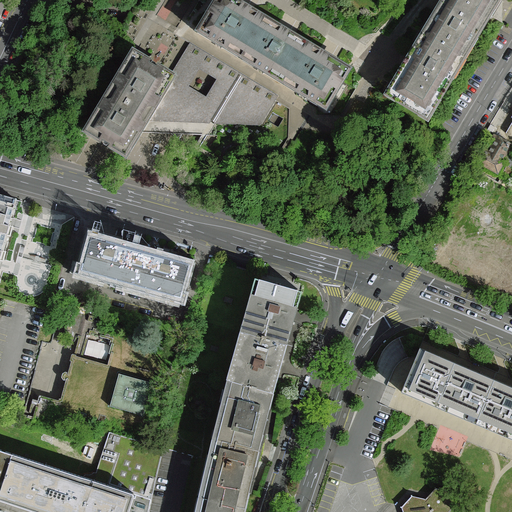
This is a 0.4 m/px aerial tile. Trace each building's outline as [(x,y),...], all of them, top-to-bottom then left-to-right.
[(243,57),(265,20),(252,12),(231,0),(219,0),(200,32),(243,57)] [(446,0),(425,35),(464,58),(495,7),(499,0),(446,0)] [(284,82),(306,45),(265,20),(243,57),(284,82)] [(172,77),(192,44),(176,35),(157,68),(172,77)] [(396,84),(390,94),(428,118),(464,58),(425,35),(413,55),(396,84)] [(192,44),(172,77),(149,116),(140,130),(173,131),(173,128),(176,123),(187,129),(186,132),(203,133),(206,128),(213,123),(262,124),(276,100),(278,96),(192,44)] [(306,45),(284,82),(327,107),(338,89),(349,70),(306,45)] [(134,54),(111,93),(149,116),(172,77),(157,68),(134,54)] [(138,133),(140,130),(149,116),(111,93),(87,132),(125,155),(138,133)] [(290,108),(276,100),(262,124),(213,123),(206,128),(219,136),(264,138),(282,149),(290,137),(290,108)] [(184,135),(219,136),(206,128),(203,133),(186,132),(187,129),(176,123),(173,128),(173,131),(140,130),(138,133),(172,134),(181,140),(184,135)] [(498,128),(491,125),(488,130),(494,134),(498,128)] [(488,145),(478,162),(498,173),(504,163),(503,162),(508,153),(511,146),(511,144),(496,136),(494,139),(490,146),(488,145)] [(16,200),(0,195),(0,241),(4,243),(6,236),(10,237),(13,227),(9,226),(16,200)] [(9,226),(13,227),(15,228),(19,213),(24,215),(22,208),(20,207),(22,202),(16,200),(9,226)] [(477,217),(478,216),(476,215),(473,223),(471,223),(469,229),(467,230),(469,231),(458,249),(467,253),(463,260),(465,261),(469,263),(469,262),(479,268),(478,269),(480,269),(486,258),(501,230),(504,226),(499,224),(499,225),(490,219),(491,218),(489,217),(487,222),(477,217)] [(511,233),(511,236),(501,230),(486,258),(493,263),(490,269),(492,270),(495,272),(496,271),(506,276),(505,278),(506,278),(511,268),(511,267),(511,233)] [(127,244),(91,234),(79,273),(116,283),(127,244)] [(156,252),(127,244),(116,283),(144,292),(156,252)] [(192,262),(156,252),(144,292),(181,301),(192,262)] [(256,279),(261,281),(263,274),(214,260),(197,320),(241,332),(256,279)] [(256,279),(241,332),(287,345),(301,292),(261,281),(256,279)] [(241,332),(197,320),(184,367),(227,379),(241,332)] [(241,332),(227,379),(273,393),(287,345),(241,332)] [(511,386),(416,346),(398,390),(511,437),(511,386)] [(119,373),(110,406),(143,415),(152,383),(119,373)] [(227,379),(213,437),(259,449),(273,393),(227,379)] [(94,481),(135,493),(152,499),(163,453),(140,447),(141,442),(109,432),(94,481)] [(213,437),(198,496),(245,507),(259,449),(213,437)] [(0,490),(12,453),(0,449),(0,490)] [(0,499),(39,511),(83,511),(94,481),(12,453),(0,490),(0,499)] [(129,511),(135,493),(94,481),(83,511),(129,511)] [(448,511),(455,505),(450,491),(436,488),(426,499),(412,495),(402,507),(403,511),(448,511)] [(129,511),(149,511),(152,499),(135,493),(129,511)] [(194,511),(244,511),(245,507),(198,496),(194,511)]
